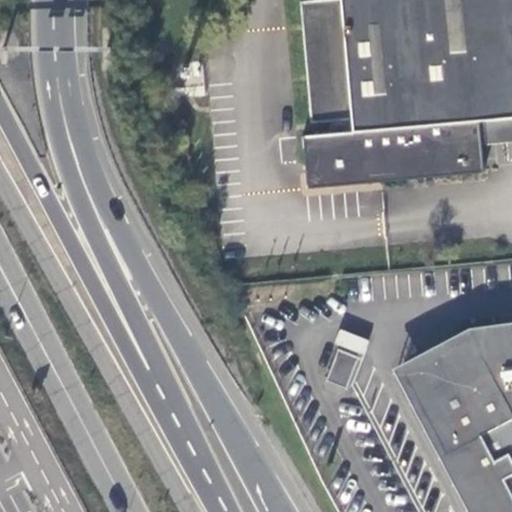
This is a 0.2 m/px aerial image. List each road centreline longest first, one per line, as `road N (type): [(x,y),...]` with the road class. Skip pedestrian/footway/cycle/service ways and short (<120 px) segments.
road 1 (trunk): [(276,511),(98,188),(57,80)]
road 2 (trunk): [(0,174),(193,511)]
road 3 (trunk): [(125,328),(73,182),(57,80)]
road 4 (trunk): [(125,328),(88,277),(0,106)]
road 5 (trunk): [(32,327),(129,511)]
road 6 (trunk): [(221,511),(125,328)]
